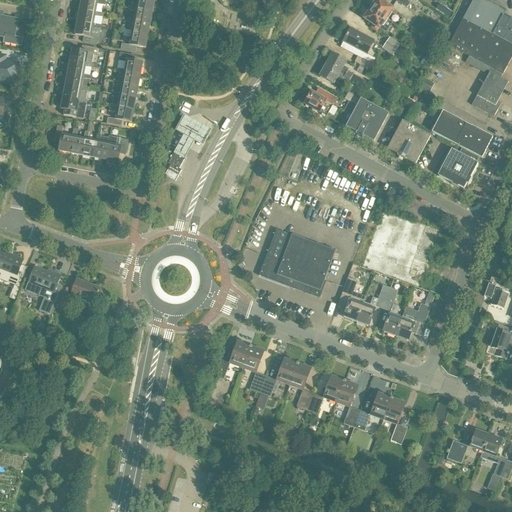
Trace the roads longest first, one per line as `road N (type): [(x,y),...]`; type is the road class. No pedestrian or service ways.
road 1 (residential): [(479,225),(281,117),(348,0)]
road 2 (residential): [(178,0),(141,191),(19,168)]
road 3 (unclassified): [(149,293),(118,316),(65,428),(38,511)]
road 4 (tertiary): [(192,204),(235,115),(320,0)]
road 5 (residential): [(427,379),(247,311)]
road 6 (residential): [(19,168),(52,0)]
road 7 (residential): [(427,379),(479,225)]
